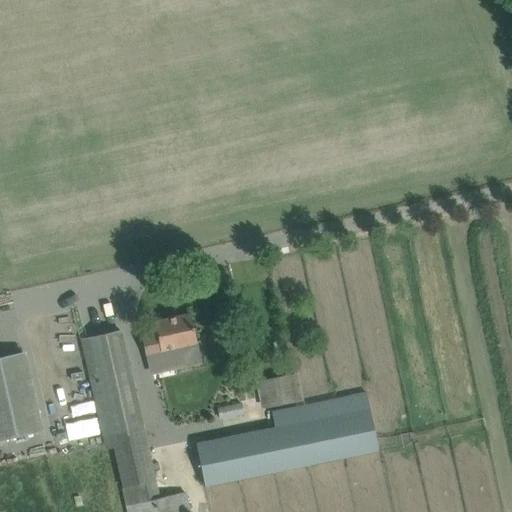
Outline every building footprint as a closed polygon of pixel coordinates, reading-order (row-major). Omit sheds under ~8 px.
[(141,332),(145,348),(146,354),(150,376),(201,365),(197,343),(190,314),(154,322),(156,329),(141,332)] [(121,332),(81,342),(89,377),(98,375),(128,511),(190,511),(186,493),(159,499),(121,332)] [(26,352),(0,357),(0,440),(43,431),(26,352)] [(255,397),(249,370),(233,373),(239,401),(255,397)] [(299,374),(267,380),(257,382),(262,409),(304,401),(299,374)] [(217,408),(219,419),(245,414),(243,402),(217,408)] [(370,407),(300,421),(196,442),(205,487),(379,452),(370,407)]
